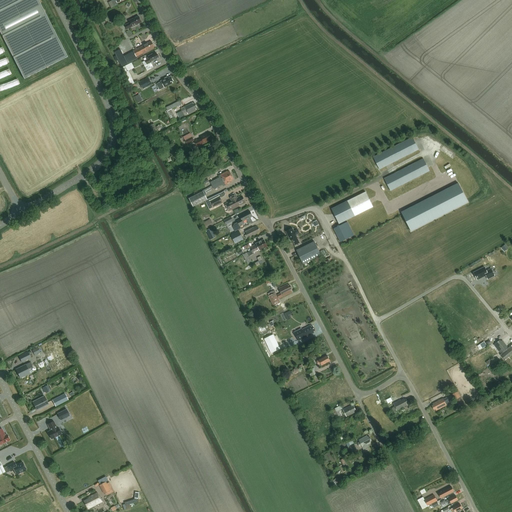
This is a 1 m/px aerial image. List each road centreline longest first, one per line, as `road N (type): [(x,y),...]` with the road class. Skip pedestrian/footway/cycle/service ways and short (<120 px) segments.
road 1 (residential): [(405,378),(355,393),(196,95),(163,57),(135,0)]
road 2 (unclassified): [(20,213),(98,164),(113,134),(110,108),(55,0)]
road 3 (unclassified): [(405,378),(376,320),(448,279),(464,278),(511,334)]
road 4 (unclassified): [(68,511),(0,376)]
road 5 (unclassified): [(476,511),(405,378)]
